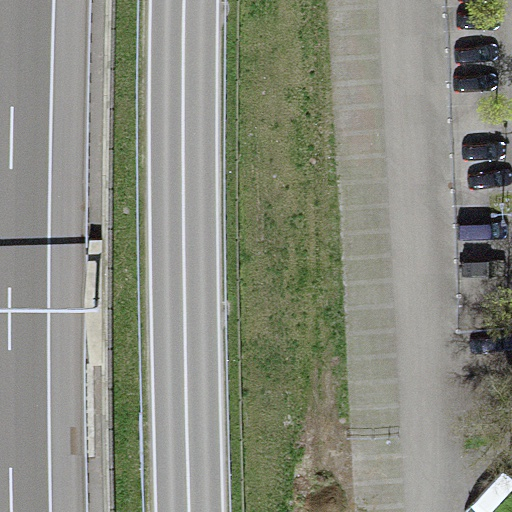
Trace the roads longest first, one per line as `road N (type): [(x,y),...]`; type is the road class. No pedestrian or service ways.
road 1 (trunk): [(184,0),(189,511)]
road 2 (motorway): [(11,511),(15,0)]
